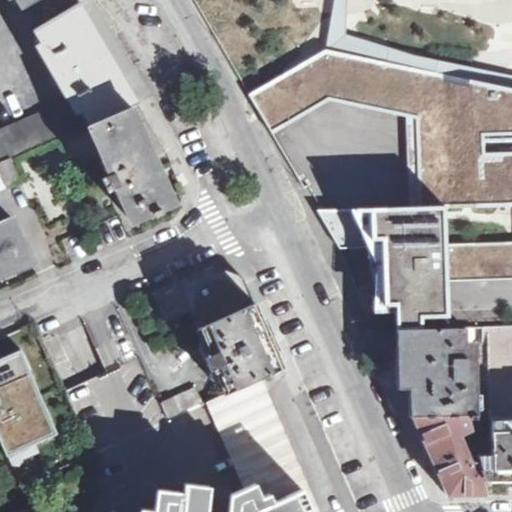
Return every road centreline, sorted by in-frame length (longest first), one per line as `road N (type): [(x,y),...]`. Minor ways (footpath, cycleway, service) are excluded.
road 1 (residential): [(163,0),(274,202),(414,511)]
road 2 (unknown): [(347,511),(286,381),(295,360),(339,347)]
